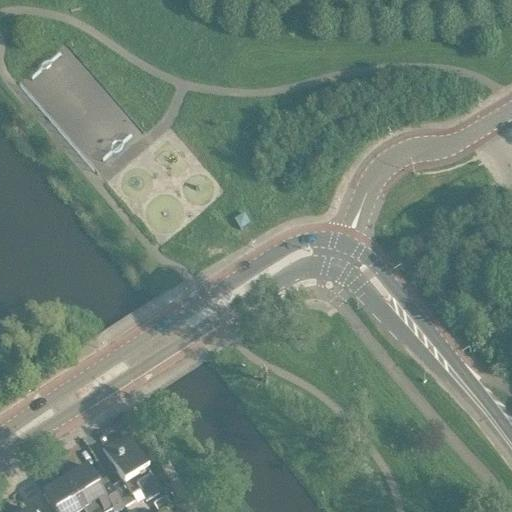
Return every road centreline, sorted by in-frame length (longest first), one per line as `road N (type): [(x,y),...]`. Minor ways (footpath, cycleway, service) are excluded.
road 1 (secondary): [(343,242),(312,240),(273,254),(63,390)]
road 2 (secondary): [(65,412),(279,278),(316,263),(334,268)]
road 3 (tertiary): [(343,242),(373,179),(394,159),(488,133)]
road 4 (secondary): [(451,372),(436,337),(372,262),(343,242)]
road 5 (secondary): [(334,268),(354,277),(428,360),(451,372)]
